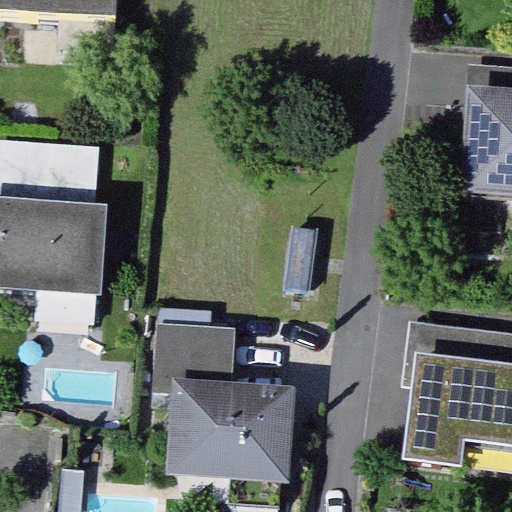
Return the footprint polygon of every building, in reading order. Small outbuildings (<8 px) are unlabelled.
[(0,0),(0,22),(114,31),(115,0),(0,0)] [(511,89),(490,88),(482,198),(511,200),(511,89)] [(97,149),(0,142),(0,287),(100,295),(106,208),(92,207),(97,149)] [(235,330),(154,326),(150,394),(169,395),(164,479),(287,486),(293,387),(233,384),(235,330)] [(511,365),(419,352),(403,460),(460,468),(464,441),(511,447),(511,365)]
